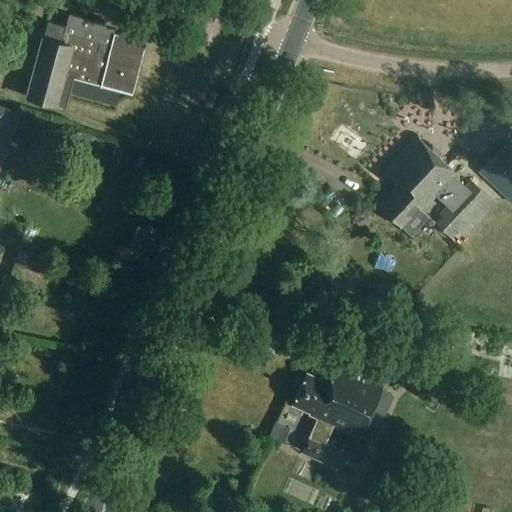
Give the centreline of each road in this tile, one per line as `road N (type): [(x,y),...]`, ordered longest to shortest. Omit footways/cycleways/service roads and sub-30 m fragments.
road 1 (primary): [(90,511),(292,44)]
road 2 (unclassified): [(511,71),(398,68),(292,44)]
road 3 (unclassified): [(292,44),(164,0)]
